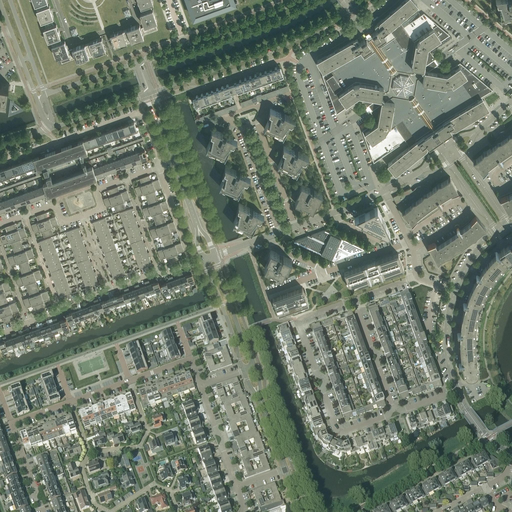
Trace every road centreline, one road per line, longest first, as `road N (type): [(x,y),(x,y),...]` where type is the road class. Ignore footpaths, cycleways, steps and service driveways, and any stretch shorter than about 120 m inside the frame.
road 1 (residential): [(393,408),(347,431),(334,424),(299,321),(354,303)]
road 2 (residential): [(160,166),(138,112),(55,142)]
road 3 (residential): [(413,249),(464,215),(463,203),(407,238)]
road 4 (residential): [(160,273),(192,264),(160,166)]
road 5 (residential): [(225,116),(243,130),(280,232)]
road 6 (residential): [(294,227),(257,124),(262,103)]
road 7 (unclassified): [(130,0),(131,21),(78,41),(55,0)]
road 8 (residential): [(88,453),(142,446),(146,429),(128,380)]
road 9 (tertiary): [(298,0),(185,44)]
